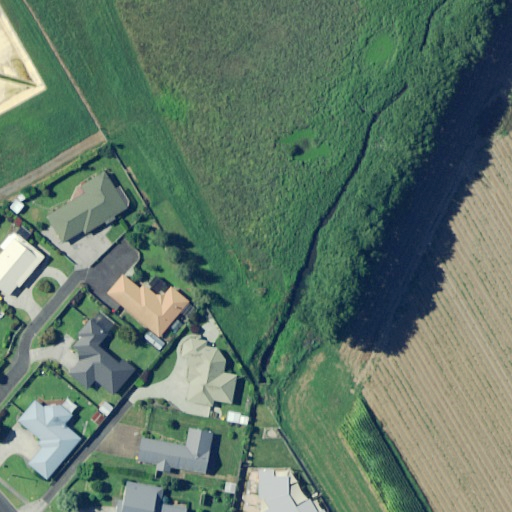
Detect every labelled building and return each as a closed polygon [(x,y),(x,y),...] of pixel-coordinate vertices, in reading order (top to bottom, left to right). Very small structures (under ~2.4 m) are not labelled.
[(115,192),(104,173),(82,187),(86,194),(46,218),(62,244),(82,231),(84,234),(128,207),(117,190),(115,192)] [(8,207),(16,215),(25,206),(17,198),(8,207)] [(0,254),(0,290),(7,296),(15,286),(18,288),(43,258),(12,232),(0,246),(0,247),(3,250),(0,254)] [(139,290),(122,276),(107,294),(159,337),(188,302),(170,287),(159,300),(142,286),(139,290)] [(108,339),(88,322),(78,334),(82,336),(71,348),(82,358),(68,374),(86,390),(94,381),(111,396),(134,370),(104,344),(108,339)] [(222,374),(224,362),(210,345),(181,338),(179,357),(186,358),(184,381),(189,382),(186,403),(212,407),(213,401),(230,404),(235,376),(222,374)] [(114,408),(105,401),(98,409),(107,416),(114,408)] [(47,411),(40,405),(35,402),(18,422),(44,445),(28,465),(46,480),(80,439),(63,425),(71,416),(54,402),(47,411)] [(106,419),(96,411),(89,419),(100,427),(106,419)] [(245,415),(228,412),(226,422),(243,425),(245,415)] [(212,434),(187,429),(184,446),(139,439),(135,462),(155,466),(155,471),(169,473),(169,468),(205,474),(208,455),(212,434)] [(125,482),(122,499),(117,498),(115,511),(114,511),(185,511),(186,506),(160,501),(162,488),(125,482)]
